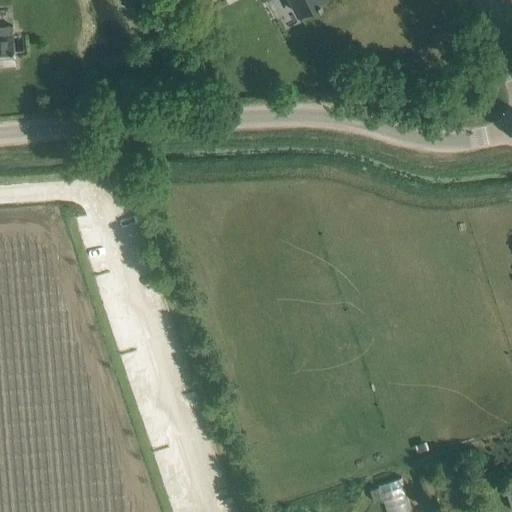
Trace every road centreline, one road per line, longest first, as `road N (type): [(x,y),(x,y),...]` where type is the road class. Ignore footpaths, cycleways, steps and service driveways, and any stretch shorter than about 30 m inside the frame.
road 1 (unclassified): [(0,131),(257,117),(332,118),(412,142),(473,142),(511,132)]
road 2 (unknown): [(0,186),(50,182),(101,205),(175,414)]
